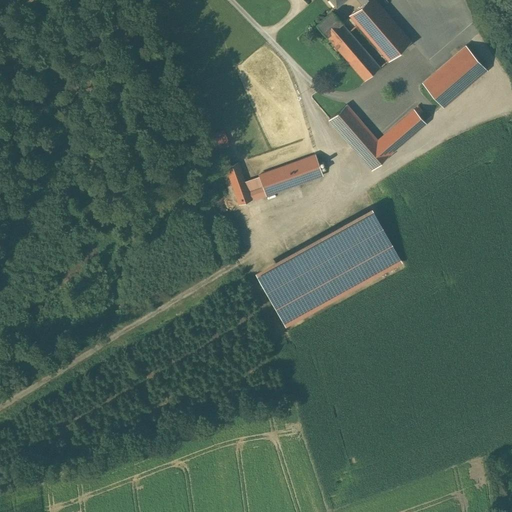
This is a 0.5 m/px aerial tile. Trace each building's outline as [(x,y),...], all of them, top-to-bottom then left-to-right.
[(410,41),(375,0),(357,0),(362,5),(349,15),(388,61),(410,41)] [(379,68),(331,13),(317,24),(364,80),(379,68)] [(486,71),(465,45),(422,82),(443,107),(486,71)] [(377,140),(347,105),(330,119),(372,168),(425,122),(413,108),(377,140)] [(322,175),(316,154),(258,175),(266,194),(322,175)] [(251,200),(237,162),(226,166),(240,204),(251,200)] [(371,207),(255,272),(286,327),(402,262),(371,207)]
